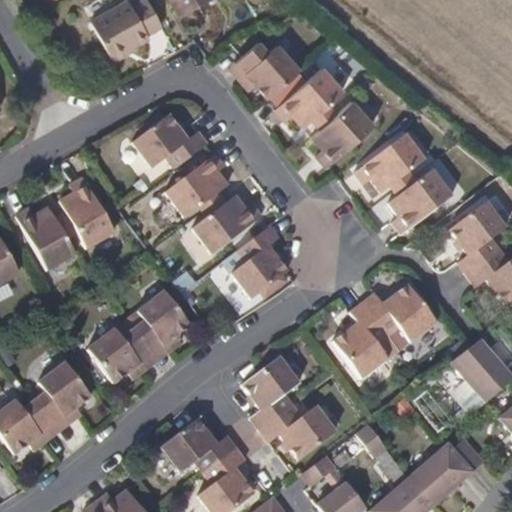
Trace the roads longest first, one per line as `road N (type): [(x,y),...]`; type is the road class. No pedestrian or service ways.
road 1 (residential): [(21,511),(339,261),(223,105),(190,77),(161,82),(65,132)]
road 2 (unknown): [(292,505),(200,370)]
road 3 (residential): [(0,18),(65,132)]
